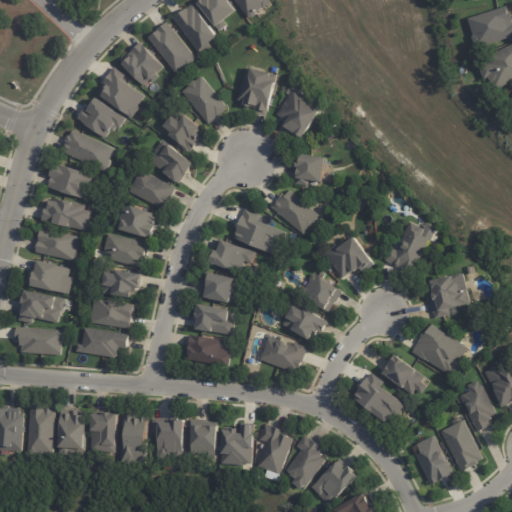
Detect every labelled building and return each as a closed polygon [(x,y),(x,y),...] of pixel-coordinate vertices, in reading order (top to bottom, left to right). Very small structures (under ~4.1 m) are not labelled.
[(229,0),(241,14),(227,25),(230,28),(222,34),(221,32),(223,31),(203,6),(202,7),(198,2),(200,0),(229,0)] [(269,0),(271,2),(264,8),(263,7),(256,12),(256,14),(252,17),(251,17),(250,18),(236,0),(269,0)] [(175,19),(173,17),(182,10),(183,11),(186,9),(194,4),(206,19),(221,38),(211,45),(214,48),(203,57),(175,19)] [(510,14),(511,20),(511,23),(511,37),(477,49),(467,20),(507,7),(509,13),(510,13),(510,14)] [(155,32),(168,22),(197,59),(196,60),(195,63),(191,67),(187,67),(178,74),(149,37),(155,32)] [(141,41),(165,67),(157,74),(160,76),(153,82),(150,79),(144,85),(138,78),(137,78),(123,64),(124,63),(122,61),(133,50),(133,49),(141,41)] [(511,82),(496,89),(493,81),(490,83),(488,77),(484,79),(479,69),(489,64),(486,57),(511,45),(511,82)] [(106,84),(104,82),(115,67),(145,89),(142,93),(145,95),(138,106),(140,108),(132,118),(103,97),(104,95),(101,92),(106,84)] [(271,73),(278,75),(276,82),(281,83),(276,102),(274,102),(271,112),(258,109),(259,106),(257,105),(256,108),(249,106),(250,103),(243,101),(252,67),(271,73)] [(221,118),(212,125),(186,92),(192,87),(192,85),(197,81),(199,81),(205,76),(232,111),(222,119),(221,118)] [(323,119),(308,140),(290,127),(293,123),(281,115),(294,96),(289,93),(294,87),(299,90),(299,89),(312,98),(310,101),(327,113),(323,119)] [(97,97),(126,118),(119,127),(117,126),(113,131),(111,129),(105,137),(98,132),(97,132),(87,125),(87,124),(78,118),(86,107),(90,109),(91,107),(90,106),(97,97)] [(203,139),(194,151),(174,136),(165,130),(169,126),(170,127),(178,117),(186,122),(191,116),(206,129),(202,134),(205,137),(203,139)] [(74,129),(115,148),(110,159),(111,162),(108,168),(106,169),(105,171),(63,151),(67,144),(65,143),(69,134),(71,135),(74,129)] [(192,176),(190,175),(183,184),(152,160),(167,140),(200,165),(192,176)] [(331,163),(327,184),(313,181),(312,187),(297,184),(301,162),(306,162),(307,155),(332,159),(331,163)] [(89,200),(67,194),(67,193),(51,189),(58,164),(74,169),(75,168),(87,172),(87,173),(96,176),(89,200)] [(179,190),(171,206),(170,205),(167,211),(132,193),(144,170),(180,189),(179,190)] [(303,199),(323,216),(318,222),(318,224),(314,228),(312,230),(307,235),(274,208),(286,194),(290,197),(294,191),(303,199)] [(90,232),(59,225),(59,224),(45,221),(49,207),(50,208),(52,201),(57,202),(58,199),(89,206),(88,211),(94,212),(90,232)] [(164,217),(157,240),(150,238),(150,239),(125,232),(125,231),(122,230),(120,226),(122,221),(124,220),(128,206),(164,216),(164,217)] [(242,229),(247,218),(246,217),(249,210),(264,216),(262,222),(291,234),(288,240),(289,240),(286,247),(285,247),(281,257),(238,239),(242,229)] [(407,220),(407,230),(398,229),(398,220),(407,220)] [(435,226),(441,229),(435,241),(433,240),(418,273),(412,270),(411,273),(405,270),(405,269),(394,264),(394,263),(389,261),(395,248),(400,251),(414,223),(428,230),(431,224),(435,226)] [(40,251),(45,229),(85,238),(79,263),(65,260),(66,259),(44,254),(44,255),(39,253),(40,251)] [(153,246),(147,271),(111,261),(113,255),(106,253),(111,234),(154,245),(153,246)] [(369,269),(365,272),(363,269),(357,273),(354,269),(344,277),(326,252),(337,243),(341,249),(358,237),(377,263),(369,269)] [(255,264),(250,262),(246,275),(212,263),(217,250),(218,250),(222,240),(260,253),(256,264),(255,264)] [(32,275),(33,271),(36,261),(65,267),(65,268),(74,270),(73,278),(76,278),(72,297),(29,287),(32,275)] [(149,277),(147,290),(143,290),(142,294),(140,293),(139,301),(118,297),(118,296),(108,295),(111,274),(120,276),(121,272),(149,276),(149,277)] [(204,295),(209,273),(241,281),(235,305),(203,298),(204,295)] [(347,295),(341,304),(339,303),(338,304),(339,305),(333,313),(302,292),(306,286),(310,289),(314,283),(313,280),(317,275),(319,274),(347,293),(347,295)] [(466,282),(472,304),(454,308),(455,309),(458,309),(459,314),(438,319),(436,313),(435,313),(432,302),(431,301),(430,296),(431,293),(428,283),(464,274),(466,282)] [(23,319),(24,315),(26,303),(27,303),(28,299),(29,299),(31,292),(60,299),(60,298),(69,300),(66,313),(64,313),(62,325),(45,321),(45,322),(37,320),(36,325),(22,322),(23,319)] [(136,318),(136,320),(135,320),(134,331),(93,324),(98,299),(138,306),(136,318)] [(332,325),(324,339),(319,336),(316,342),(287,326),(292,317),(293,319),(299,308),(298,308),(300,304),(333,322),(332,325)] [(199,327),(201,314),(203,314),(204,306),(236,312),(234,322),(239,322),(237,336),(219,333),(219,334),(202,332),(202,330),(198,330),(199,327)] [(461,344),(468,348),(460,361),(461,362),(457,369),(456,369),(454,372),(453,371),(452,373),(451,373),(451,374),(450,375),(447,374),(448,373),(427,360),(427,361),(413,352),(419,343),(418,342),(421,338),(419,337),(423,331),(426,333),(431,324),(461,344)] [(25,354),(26,347),(23,347),(23,342),(19,342),(20,328),(67,331),(65,357),(25,354)] [(133,337),(131,350),(123,349),(121,356),(119,356),(119,359),(80,353),(81,346),(86,346),(89,329),(133,336),(133,337)] [(197,337),(236,343),(234,355),(235,356),(233,367),(193,361),(194,354),(192,354),(194,336),(197,337)] [(310,353),(301,376),(264,361),(273,339),(286,344),(286,343),(297,347),(298,343),(311,348),(310,351),(311,351),(310,353)] [(423,376),(421,379),(427,383),(422,390),(416,386),(413,391),(402,383),(400,386),(380,372),(382,368),(382,367),(385,363),(386,364),(388,361),(387,360),(392,353),(414,369),(416,367),(425,373),(423,376)] [(511,400),(510,402),(511,402),(499,409),(489,392),(491,392),(488,386),(490,385),(483,374),(488,371),(488,369),(493,366),(495,368),(502,364),(511,381),(511,400)] [(362,386),(372,373),(385,382),(381,387),(406,406),(403,410),(403,411),(399,416),(397,416),(396,418),(391,414),(383,424),(351,400),(362,386)] [(490,427),(478,434),(475,428),(476,428),(470,416),(469,417),(464,406),(466,405),(461,397),(471,392),(468,387),(477,382),(480,388),(483,386),(498,414),(490,418),(494,425),(490,427)] [(0,406),(11,406),(13,407),(12,413),(28,414),(25,454),(3,452),(2,452),(0,452),(0,406)] [(41,408),(59,409),(56,453),(55,453),(55,455),(54,455),(54,456),(40,455),(40,456),(38,456),(33,456),(31,454),(31,453),(30,452),(33,407),(41,408)] [(65,410),(77,411),(76,413),(91,413),(89,453),(87,452),(87,456),(74,456),(72,457),(66,457),(64,455),(62,455),(62,448),(63,448),(65,410)] [(110,416),(123,417),(121,449),(118,449),(118,451),(117,453),(116,453),(115,454),(93,452),(94,431),(96,431),(96,417),(109,418),(109,415),(110,415),(110,416)] [(127,416),(151,418),(148,465),(136,465),(136,466),(130,465),(128,464),(123,463),(126,416),(127,416)] [(173,419),(178,419),(178,423),(187,423),(186,443),(183,454),(183,461),(175,460),(175,454),(168,454),(168,460),(156,459),(157,452),(160,442),(160,434),(153,434),(153,420),(171,420),(171,419),(173,419)] [(207,421),(210,421),(210,423),(222,423),(222,430),(223,430),(221,457),(205,456),(205,457),(195,456),(197,435),(193,435),(194,421),(198,421),(198,420),(207,421)] [(477,462),(474,463),(476,465),(461,473),(454,461),(439,433),(462,422),(481,460),(477,462)] [(269,425),(285,431),(283,435),(288,436),(288,437),(294,439),(281,476),(258,468),(267,443),(261,441),(267,424),(269,425)] [(227,429),(244,429),(245,425),(258,425),(258,437),(260,437),(259,451),(257,451),(257,466),(246,465),(246,466),(225,465),(225,454),(227,454),(227,452),(228,452),(228,432),(227,432),(227,429)] [(321,446),(326,449),(323,453),(327,456),(325,459),(330,462),(306,492),(297,485),(300,480),(299,480),(296,477),(296,476),(290,472),(305,452),(300,448),(309,436),(321,446)] [(451,474),(451,475),(429,486),(414,456),(417,455),(413,447),(432,437),(451,474)] [(343,460),(350,468),(348,470),(349,471),(353,467),(356,471),(356,472),(362,478),(333,505),(327,498),(331,494),(327,490),(322,495),(321,494),(320,495),(313,487),(341,464),(339,462),(342,459),(343,460)] [(369,494),(379,511),(340,511),(339,510),(368,493),(369,494)]
